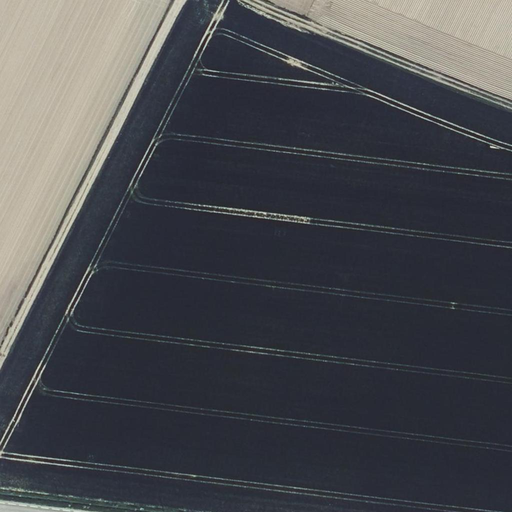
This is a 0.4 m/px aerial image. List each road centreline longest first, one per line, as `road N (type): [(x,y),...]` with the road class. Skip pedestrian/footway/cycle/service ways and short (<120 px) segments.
road 1 (track): [(0,366),(182,0)]
road 2 (track): [(511,110),(247,0)]
